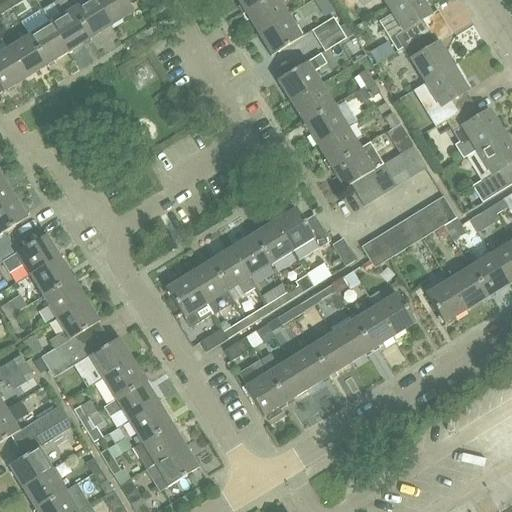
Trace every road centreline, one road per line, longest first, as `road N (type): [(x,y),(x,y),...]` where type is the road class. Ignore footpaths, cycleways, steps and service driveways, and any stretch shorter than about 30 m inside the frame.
road 1 (residential): [(257,487),(121,264),(117,240)]
road 2 (residential): [(288,468),(511,327)]
road 3 (residential): [(431,183),(344,235),(283,144),(258,158),(248,143)]
road 4 (residential): [(117,240),(57,160),(24,156),(0,123)]
road 5 (residential): [(117,240),(126,223),(248,143)]
road 6 (residential): [(248,143),(170,0)]
